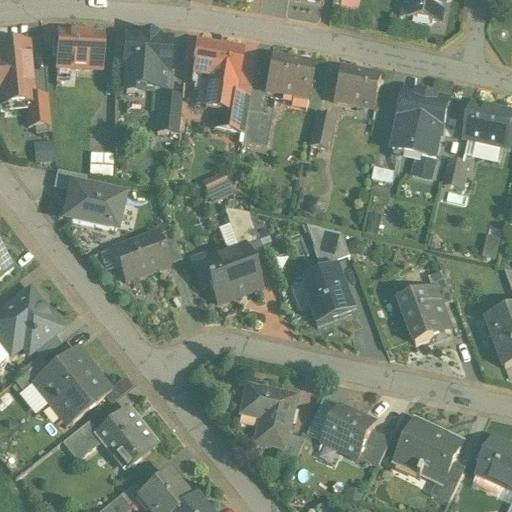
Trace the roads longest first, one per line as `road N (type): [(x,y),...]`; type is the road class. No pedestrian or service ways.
road 1 (residential): [(0,16),(116,14),(223,27),(465,77)]
road 2 (residential): [(153,372),(195,349),(220,346),(511,408)]
road 3 (residential): [(0,176),(153,372)]
road 4 (residential): [(153,372),(262,511)]
